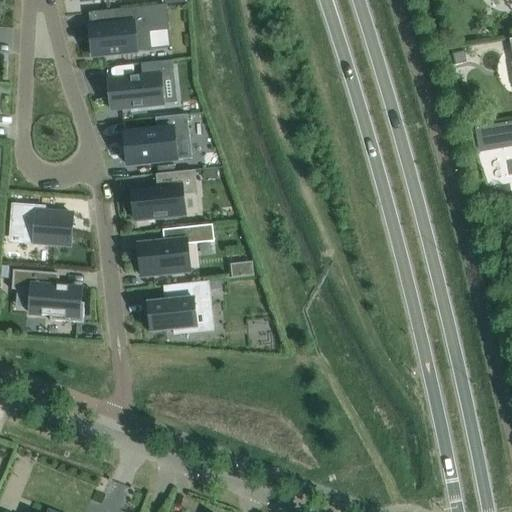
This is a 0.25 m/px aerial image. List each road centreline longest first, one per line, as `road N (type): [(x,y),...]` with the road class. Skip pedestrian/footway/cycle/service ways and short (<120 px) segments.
road 1 (secondary): [(325,0),(386,200),(456,511)]
road 2 (secondary): [(487,511),(442,297),(357,0)]
road 3 (residential): [(306,511),(0,391)]
road 4 (track): [(241,0),(331,262)]
road 5 (residential): [(32,0),(25,158),(33,173),(58,179),(93,169)]
road 6 (track): [(304,311),(345,436),(351,488),(344,511)]
road 7 (residential): [(93,169),(118,348)]
road 8 (residential): [(43,0),(93,169)]
